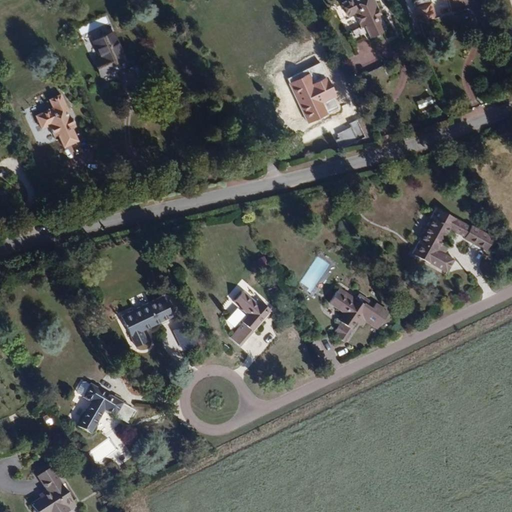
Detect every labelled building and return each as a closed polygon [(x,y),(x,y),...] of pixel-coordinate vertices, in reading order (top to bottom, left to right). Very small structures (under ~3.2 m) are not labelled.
[(384,17),(376,0),(349,0),(343,3),(349,17),(356,14),(362,27),(366,26),(372,38),(387,31),(381,19),(384,17)] [(434,36),(417,0),(416,0),(414,1),(424,39),(434,36)] [(417,0),(434,36),(467,27),(463,10),(435,17),(430,0),(417,0)] [(77,28),(80,34),(106,24),(103,17),(77,28)] [(131,64),(116,32),(93,42),(100,57),(95,60),(103,77),(131,64)] [(366,40),(356,44),(362,62),(373,58),(366,40)] [(326,103),(337,98),(332,84),(336,82),(333,74),(315,82),(312,73),(291,82),(310,123),(330,114),(326,103)] [(76,126),(61,95),(50,99),(54,107),(37,115),(44,129),(51,126),(55,135),(59,134),(65,147),(79,141),(73,127),(76,126)] [(358,139),(354,128),(341,134),(346,144),(358,139)] [(433,222),(421,241),(417,238),(409,251),(443,272),(450,259),(441,253),(445,245),(439,242),(447,229),(458,235),(464,225),(435,207),(428,219),(433,222)] [(428,219),(416,238),(417,238),(421,241),(433,222),(428,219)] [(461,239),(480,250),(488,237),(469,226),(461,239)] [(480,250),(483,252),(491,239),(488,237),(480,250)] [(338,286),(335,290),(344,296),(347,292),(338,286)] [(254,302),(240,290),(230,301),(245,313),(236,323),(237,326),(226,338),(236,347),(250,332),(249,330),(266,309),(257,301),(254,302)] [(351,326),(355,319),(357,317),(362,320),(365,315),(378,324),(387,311),(374,302),(370,307),(365,303),(363,302),(366,297),(358,291),(354,297),(347,292),(344,296),(335,290),(329,299),(344,310),(339,317),(340,319),(332,330),(344,338),(352,327),(351,326)] [(161,295),(130,310),(132,315),(164,300),(161,295)] [(170,314),(164,300),(132,315),(130,310),(119,314),(134,347),(145,343),(138,329),(170,314)] [(136,408),(89,384),(81,399),(89,403),(76,427),(90,434),(103,410),(127,423),(136,408)] [(63,511),(62,509),(69,505),(57,488),(46,471),(33,479),(43,494),(44,496),(37,501),(27,508),(30,511),(29,511),(63,511)]
